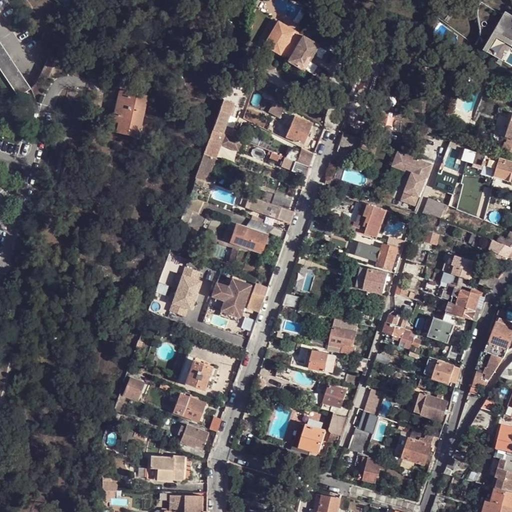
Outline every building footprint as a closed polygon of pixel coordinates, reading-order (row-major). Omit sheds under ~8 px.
[(478,9),(478,15),(490,22),(477,45),(504,61),(511,47),(511,13),(510,13),(508,17),(505,15),(481,1),(480,3),(478,9)] [(303,35),(279,21),(264,45),(289,59),(303,35)] [(319,45),(303,35),(289,59),(288,61),(304,70),(319,45)] [(0,66),(18,94),(31,85),(0,40),(0,66)] [(119,89),(113,114),(120,116),(118,122),(116,132),(130,135),(133,125),(140,127),(147,95),(119,89)] [(214,129),(222,132),(233,102),(239,105),(241,98),(226,93),(214,129)] [(275,99),(270,110),(277,113),(281,103),(275,99)] [(277,113),(280,115),(286,105),(281,103),(277,113)] [(286,136),(304,144),(313,123),(294,115),(286,136)] [(511,120),(507,136),(509,136),(507,142),(505,141),(503,148),(511,150),(511,120)] [(130,135),(138,137),(140,127),(133,125),(130,135)] [(53,139),(61,140),(64,129),(56,128),(53,139)] [(205,153),(215,157),(221,139),(224,140),(224,139),(229,141),(231,136),(222,132),(214,129),(205,153)] [(343,132),(339,144),(355,149),(359,137),(343,132)] [(483,166),(483,165),(483,164),(486,155),(466,149),(463,160),(483,166)] [(270,157),(278,160),(279,157),(280,155),(272,152),(270,157)] [(310,166),(313,157),(301,152),(297,161),(299,162),(310,166)] [(196,177),(215,184),(216,179),(208,176),(213,162),(215,157),(205,153),(196,177)] [(280,155),(279,157),(284,159),(296,163),(298,164),(299,162),(297,161),(280,155)] [(497,176),(511,180),(511,162),(486,155),(483,164),(483,165),(498,169),(496,176),(497,176)] [(435,162),(417,157),(415,162),(424,164),(419,176),(428,179),(435,162)] [(296,163),(284,159),(280,168),(292,173),(296,163)] [(310,166),(299,162),(298,164),(295,171),(307,175),(310,166)] [(424,164),(415,162),(411,173),(412,173),(419,176),(424,164)] [(421,198),(428,179),(419,176),(412,173),(405,192),(410,194),(421,198)] [(473,177),(464,174),(462,185),(464,185),(462,195),(460,200),(467,202),(468,197),(473,177)] [(511,180),(497,176),(496,179),(509,183),(510,187),(511,187),(511,180)] [(464,185),(462,185),(457,183),(454,193),(462,195),(464,185)] [(261,200),(287,209),(291,199),(276,194),(275,195),(264,191),(261,200)] [(421,198),(410,194),(408,199),(405,197),(401,208),(415,213),(421,198)] [(250,196),(246,206),(284,219),(283,221),(290,224),(295,212),(287,209),(261,200),(250,196)] [(189,197),(182,216),(190,219),(193,211),(200,214),(204,202),(189,197)] [(425,206),(421,217),(424,216),(430,215),(443,220),(448,206),(431,198),(428,197),(425,206)] [(364,202),(359,201),(352,220),(355,221),(357,222),(364,202)] [(347,224),(346,230),(355,233),(357,227),(366,230),(365,233),(378,237),(386,213),(387,214),(389,210),(364,202),(357,222),(355,221),(353,226),(347,224)] [(325,226),(312,221),(310,229),(322,233),(325,226)] [(240,231),(243,225),(235,223),(229,241),(241,245),(245,233),(240,231)] [(268,234),(243,225),(240,231),(245,233),(241,245),(262,252),(268,234)] [(64,233),(53,230),(43,227),(40,242),(41,242),(43,243),(48,244),(56,247),(57,244),(61,245),(64,233)] [(425,241),(436,245),(440,235),(428,230),(425,241)] [(398,239),(399,238),(391,236),(389,243),(392,244),(396,246),(398,239)] [(506,245),(508,240),(502,236),(498,242),(504,244),(506,245)] [(498,254),(504,244),(498,242),(495,241),(485,253),(495,257),(498,254)] [(393,267),(398,252),(402,253),(404,248),(396,246),(392,244),(391,247),(383,245),(377,266),(387,268),(388,266),(393,267)] [(508,258),(511,259),(511,247),(506,245),(504,244),(498,254),(508,258)] [(484,275),(487,266),(450,254),(445,271),(472,280),(474,273),(484,275)] [(498,254),(495,257),(505,262),(508,258),(498,254)] [(407,260),(417,264),(419,259),(408,255),(407,260)] [(188,316),(203,271),(184,264),(168,310),(188,316)] [(362,268),(357,287),(358,287),(384,294),(389,275),(362,268)] [(481,284),(493,288),(500,279),(499,278),(492,276),(485,274),(481,284)] [(216,282),(211,296),(224,301),(221,310),(240,317),(251,285),(232,279),(229,286),(216,282)] [(247,308),(259,312),(268,288),(255,283),(247,308)] [(396,294),(405,297),(408,288),(399,285),(396,294)] [(470,293),(457,289),(458,287),(450,285),(448,292),(445,291),(443,299),(452,301),(452,303),(455,304),(452,313),(474,320),(477,311),(481,297),(479,296),(480,294),(470,291),(470,293)] [(12,301),(19,303),(22,290),(15,288),(12,301)] [(288,305),(298,307),(301,297),(287,294),(284,304),(288,305)] [(376,313),(383,316),(389,298),(380,296),(376,313)] [(486,299),(481,297),(477,311),(481,312),(486,299)] [(354,308),(361,310),(362,306),(365,307),(365,304),(355,301),(354,308)] [(298,307),(288,305),(285,314),(300,318),(303,309),(298,307)] [(240,317),(221,310),(220,315),(239,321),(240,317)] [(445,313),(443,320),(453,324),(454,319),(450,318),(452,315),(445,313)] [(407,326),(409,319),(398,316),(397,318),(390,316),(387,323),(404,328),(410,330),(411,331),(412,328),(407,326)] [(359,323),(337,317),(329,349),(354,356),(355,349),(353,349),(359,323)] [(429,337),(449,344),(455,325),(453,324),(443,320),(436,317),(429,337)] [(497,324),(490,342),(508,349),(511,339),(511,326),(508,325),(509,321),(499,318),(497,324)] [(402,337),(404,328),(387,323),(385,331),(387,332),(385,340),(392,343),(395,335),(400,336),(402,337)] [(490,342),(497,324),(494,323),(484,346),(483,350),(484,350),(488,341),(490,342)] [(410,330),(404,328),(402,337),(400,336),(397,346),(408,349),(407,351),(418,354),(420,350),(416,348),(419,340),(413,338),(413,337),(408,335),(410,330)] [(133,356),(137,358),(143,342),(138,340),(133,356)] [(488,341),(484,350),(504,358),(508,349),(490,342),(488,341)] [(336,356),(308,349),(304,367),(332,372),(336,356)] [(483,350),(480,359),(499,366),(501,362),(504,358),(484,350),(483,350)] [(205,388),(213,366),(195,360),(196,357),(189,354),(180,379),(205,388)] [(389,365),(392,358),(381,355),(376,361),(389,365)] [(484,389),(499,366),(480,359),(478,364),(480,365),(473,385),(484,389)] [(461,368),(438,360),(438,363),(432,361),(428,374),(434,376),(433,377),(450,383),(451,380),(457,382),(461,368)] [(501,377),(511,381),(511,362),(510,364),(501,377)] [(144,382),(131,377),(125,394),(126,394),(138,399),(144,382)] [(421,379),(419,386),(427,389),(429,382),(421,379)] [(171,391),(173,387),(162,382),(162,384),(161,386),(163,387),(171,391)] [(324,402),(334,405),(340,388),(330,384),(324,402)] [(347,390),(340,388),(334,405),(341,408),(347,390)] [(373,390),(364,411),(378,415),(386,395),(373,390)] [(115,409),(121,410),(126,394),(125,394),(123,393),(120,392),(115,409)] [(437,398),(428,395),(427,396),(422,393),(416,411),(422,413),(421,414),(443,421),(449,402),(437,398)] [(178,413),(199,421),(205,403),(184,395),(178,413)] [(488,398),(482,407),(495,411),(498,403),(488,398)] [(494,411),(482,407),(473,422),(478,424),(488,430),(497,412),(494,411)] [(344,415),(335,413),(329,431),(333,432),(332,433),(342,436),(348,417),(344,415)] [(203,449),(209,433),(188,424),(180,441),(192,446),(193,444),(195,445),(203,449)] [(301,446),(320,452),(320,450),(323,443),(325,436),(327,430),(308,424),(301,446)] [(349,449),(362,454),(369,432),(356,428),(349,449)] [(432,434),(413,428),(410,438),(428,444),(431,445),(437,447),(440,437),(432,434)] [(511,432),(501,430),(497,447),(508,450),(511,450),(511,432)] [(399,454),(403,456),(410,438),(405,437),(399,454)] [(425,463),(431,445),(428,444),(410,438),(403,456),(403,457),(425,463)] [(497,449),(495,454),(506,457),(508,451),(497,449)] [(185,456),(174,455),(173,457),(150,456),(150,466),(154,466),(154,478),(171,480),(172,478),(183,479),(185,456)] [(359,478),(375,482),(376,476),(378,476),(379,470),(383,471),(386,462),(369,457),(365,473),(361,471),(359,478)] [(452,474),(458,459),(455,458),(452,457),(444,472),(452,474)] [(511,459),(506,457),(502,468),(507,470),(511,471),(511,470),(511,459)] [(507,470),(502,488),(506,490),(511,471),(507,470)] [(103,479),(102,489),(117,489),(119,489),(119,480),(103,479)] [(301,488),(287,484),(285,492),(298,496),(301,488)] [(511,511),(511,491),(506,490),(502,488),(496,487),(493,500),(489,511),(511,511)] [(117,489),(102,489),(102,498),(117,499),(117,489)] [(313,511),(337,511),(341,499),(317,494),(313,511)] [(203,496),(178,495),(178,504),(186,504),(185,511),(207,511),(208,511),(202,511),(203,496)] [(436,495),(430,511),(442,511),(447,499),(436,495)] [(489,511),(493,500),(486,498),(482,511),(489,511)]
